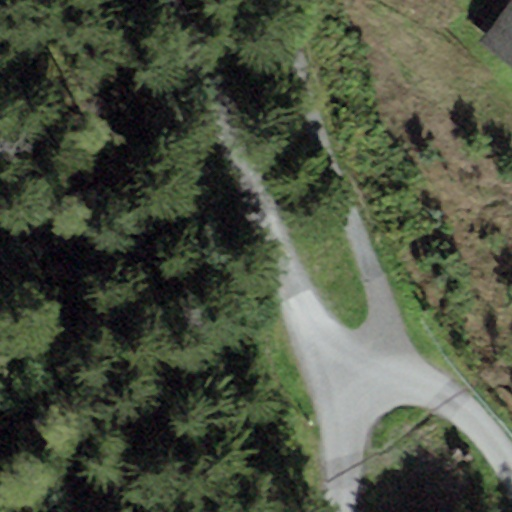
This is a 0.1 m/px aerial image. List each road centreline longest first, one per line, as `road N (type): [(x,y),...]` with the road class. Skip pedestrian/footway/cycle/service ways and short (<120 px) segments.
road 1 (track): [(138,0),(310,327),(329,352),(366,359)]
road 2 (track): [(277,0),(286,45),(371,274),(381,316),(366,359)]
road 3 (residential): [(511,470),(452,407),(403,370),(366,359)]
road 4 (track): [(366,359),(339,409),(337,511)]
